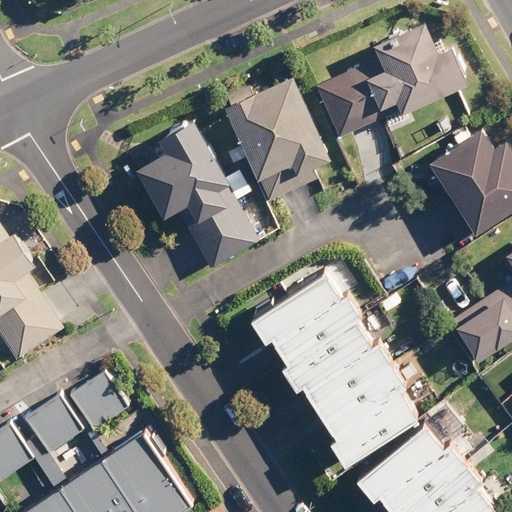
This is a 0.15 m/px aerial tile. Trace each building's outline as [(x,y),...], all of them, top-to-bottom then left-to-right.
[(389,69),(345,89),(365,133),(466,87),(435,18),(377,44),(389,69)] [(303,86),(253,107),(284,180),(334,158),(303,86)] [(138,150),(184,242),(242,213),(196,121),(138,150)] [(511,143),(503,129),(439,168),(476,228),(511,206),(511,143)] [(0,339),(13,358),(63,324),(25,269),(35,262),(10,227),(6,230),(0,220),(0,339)] [(498,287),(458,313),(480,345),(511,323),(511,243),(482,263),(498,287)] [(433,393),(343,259),(267,309),(356,444),(433,393)] [(511,511),(511,495),(447,416),(375,475),(405,511),(511,511)] [(153,419),(9,511),(187,511),(208,499),(153,419)]
